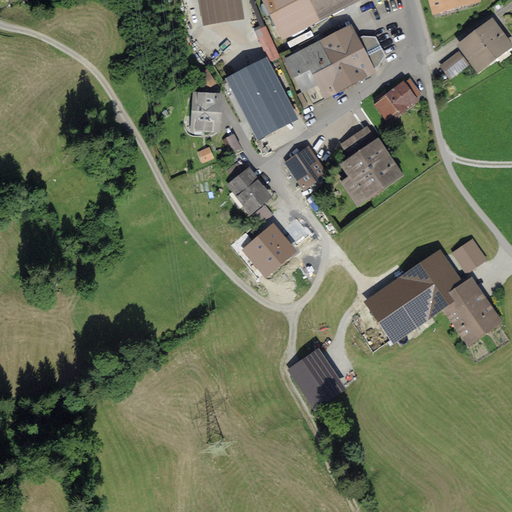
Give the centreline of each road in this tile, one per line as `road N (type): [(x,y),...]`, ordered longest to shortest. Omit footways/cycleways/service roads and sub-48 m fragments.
road 1 (residential): [(406,0),(444,156),(511,252)]
road 2 (track): [(354,511),(286,375),(291,309)]
road 3 (unknown): [(304,141),(262,63),(225,27)]
